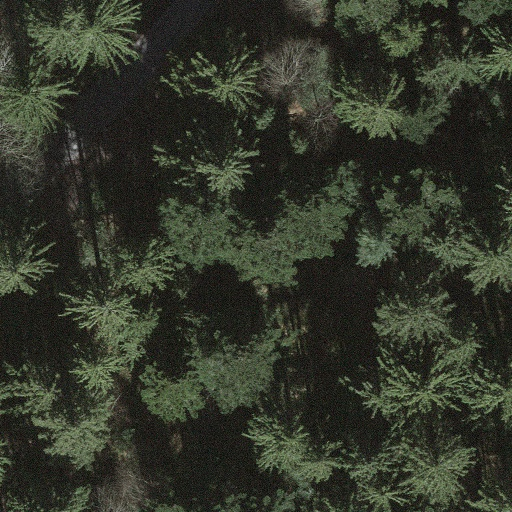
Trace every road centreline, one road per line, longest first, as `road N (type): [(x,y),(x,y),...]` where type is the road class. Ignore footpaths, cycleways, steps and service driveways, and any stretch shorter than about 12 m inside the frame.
road 1 (track): [(46,154),(20,511)]
road 2 (unclassified): [(198,0),(46,154),(0,215)]
